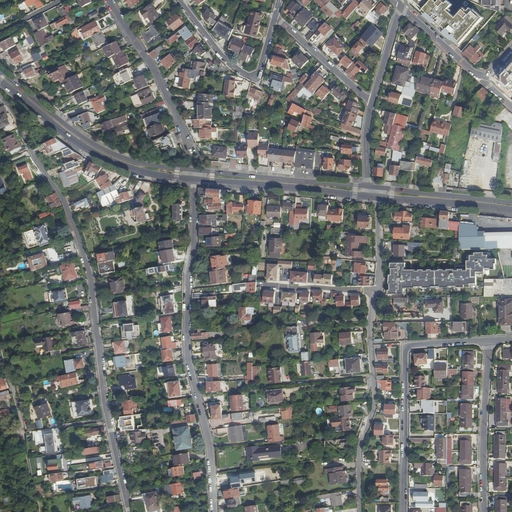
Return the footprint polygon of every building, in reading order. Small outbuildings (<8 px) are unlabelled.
[(38,10),(45,7),(41,0),(28,0),(26,1),(29,7),(35,4),(38,10)] [(304,10),(307,7),(304,5),(298,0),(296,0),(289,9),(287,12),(289,14),(288,15),(293,19),(302,8),(304,10)] [(347,20),(355,11),(355,12),(358,9),(357,9),(361,5),(365,0),(362,0),(360,3),(361,3),(360,4),(356,0),(344,14),(342,16),(347,20)] [(365,0),(361,5),(359,8),(365,13),(363,15),(366,18),(377,6),(370,0),(365,0)] [(407,0),(408,1),(410,5),(414,9),(458,47),(460,44),(484,17),(473,8),(472,10),(468,7),(466,9),(462,6),(453,15),(449,12),(452,10),(450,8),(453,5),(447,0),(407,0)] [(484,0),(484,7),(486,8),(487,8),(498,12),(500,12),(500,7),(501,7),(501,0),(484,0)] [(329,3),(326,6),(334,14),(335,14),(335,15),(339,10),(330,2),(329,3)] [(388,9),(382,4),(377,9),(379,11),(377,13),(380,17),(383,14),(388,9)] [(160,17),(152,5),(141,12),(146,19),(148,18),(152,23),(160,17)] [(326,6),(325,5),(323,8),(322,9),(331,17),(334,14),(326,6)] [(360,11),(358,9),(355,12),(347,21),(345,23),(347,25),(348,24),(353,28),(352,29),(354,32),(356,30),(361,24),(357,20),(356,21),(353,24),(350,22),(353,18),(360,11)] [(216,16),(208,10),(204,16),(207,19),(206,21),(208,23),(209,21),(214,25),(217,21),(214,19),(216,16)] [(314,18),(304,10),(296,19),(305,28),(307,26),(312,20),(314,18)] [(263,15),(252,11),(249,23),(248,23),(245,34),(256,37),(263,15)] [(93,19),(99,16),(100,15),(98,12),(89,17),(91,20),(93,19)] [(342,16),(344,14),(342,13),(338,17),(341,19),(344,22),(345,23),(347,21),(347,20),(342,16)] [(34,22),(43,16),(42,14),(27,21),(30,26),(35,24),(34,22)] [(71,14),(69,16),(68,16),(69,17),(66,18),(66,17),(61,20),(57,22),(57,23),(52,26),(54,30),(60,27),(67,23),(69,22),(68,22),(71,21),(69,18),(72,16),(71,14)] [(180,32),(186,27),(184,24),(177,15),(168,22),(174,31),(177,29),(180,32)] [(40,31),(50,26),(45,18),(35,23),(40,31)] [(296,19),(295,20),(304,29),(305,28),(296,19)] [(511,30),(511,26),(504,19),(495,29),(503,36),(508,30),(510,32),(511,30)] [(220,20),(213,30),(229,40),(234,29),(220,20)] [(315,23),(312,20),(307,26),(315,33),(321,26),(318,23),(317,25),(315,23)] [(93,37),(102,32),(97,22),(83,29),(87,37),(85,39),(86,40),(93,37)] [(314,36),(310,41),(313,44),(322,34),(326,37),(333,30),(326,23),(314,36)] [(365,25),(364,25),(363,26),(363,27),(361,29),(368,35),(373,30),(366,24),(365,25)] [(154,26),(142,33),(148,43),(160,35),(154,26)] [(406,35),(413,41),(421,33),(415,28),(414,29),(411,26),(404,33),(406,35)] [(169,40),(168,42),(171,46),(179,39),(183,36),(187,41),(193,36),(186,27),(180,32),(169,40)] [(36,34),(42,47),(55,40),(53,36),(49,38),(44,30),(36,34)] [(328,39),(335,32),(333,30),(326,37),(328,39)] [(108,43),(102,32),(93,37),(98,47),(108,43)] [(32,36),(20,44),(23,49),(35,42),(32,36)] [(198,43),(194,37),(187,43),(192,50),(194,49),(195,50),(199,46),(197,44),(198,43)] [(12,38),(2,44),(6,52),(16,46),(12,38)] [(247,47),(251,39),(249,39),(248,39),(246,46),(242,53),(240,60),(247,62),(249,56),(252,57),(255,50),(247,47)] [(365,47),(368,44),(364,40),(362,39),(350,52),(358,59),(367,49),(365,47)] [(345,49),(335,40),(328,47),(339,56),(345,49)] [(230,49),(242,53),(246,46),(233,41),(230,49)] [(109,59),(113,57),(121,53),(118,47),(119,47),(117,42),(104,48),(109,59)] [(412,46),(411,49),(402,46),(398,59),(399,59),(398,63),(406,66),(411,67),(417,45),(414,42),(413,47),(412,46)] [(192,54),(196,55),(199,53),(202,57),(206,53),(200,46),(199,46),(195,50),(192,54)] [(281,58),(282,54),(283,50),(277,48),(275,56),(281,58)] [(472,62),(476,65),(485,56),(479,51),(477,54),(471,48),(464,55),(471,61),(470,62),(471,63),(472,62)] [(150,55),(154,60),(162,54),(162,53),(158,49),(150,55)] [(490,59),(496,52),(493,49),(487,56),(490,59)] [(12,55),(17,64),(24,60),(19,51),(12,55)] [(36,62),(43,58),(39,51),(31,55),(36,62)] [(116,63),(127,57),(127,56),(125,57),(124,56),(125,55),(123,52),(122,52),(121,53),(113,57),(116,63)] [(302,69),(309,61),(301,53),(293,61),(302,69)] [(426,56),(427,55),(421,54),(421,55),(417,54),(416,56),(415,62),(414,64),(419,65),(418,68),(423,70),(424,64),(426,56)] [(166,59),(162,62),(168,70),(177,63),(171,55),(166,59)] [(291,70),(288,60),(284,59),(281,58),(275,56),(272,64),(291,70)] [(131,63),(127,57),(116,63),(119,69),(131,63)] [(348,69),(354,64),(346,57),(341,63),(348,69)] [(221,67),(222,64),(217,59),(213,64),(221,67)] [(358,60),(358,59),(354,64),(348,69),(345,73),(350,77),(353,75),(354,76),(364,65),(360,62),(358,64),(356,62),(358,60)] [(499,82),(508,91),(511,90),(511,59),(499,74),(499,82)] [(193,71),(205,73),(206,67),(205,66),(205,64),(195,62),(193,71)] [(32,64),(24,68),(29,78),(30,77),(30,79),(38,75),(36,72),(32,64)] [(62,83),(64,82),(71,78),(65,65),(50,73),(53,78),(55,82),(60,79),(62,83)] [(130,67),(116,74),(121,85),(135,79),(130,67)] [(394,84),(405,87),(410,71),(398,68),(394,84)] [(200,82),(200,81),(200,77),(204,77),(205,73),(193,71),(183,70),(183,73),(179,72),(177,87),(178,88),(184,89),(189,89),(191,79),(195,80),(195,81),(200,82)] [(313,96),(325,81),(316,73),(312,77),(313,78),(306,87),(312,93),(311,94),(313,96)] [(286,81),(295,84),(293,80),(273,74),(271,79),(278,81),(275,90),(280,91),(282,86),(284,86),(286,81)] [(298,95),(306,87),(313,78),(312,77),(311,78),(307,74),(300,82),(302,84),(296,90),(298,95)] [(64,82),(67,87),(80,81),(77,75),(71,78),(64,82)] [(134,80),(139,91),(148,87),(145,80),(144,76),(134,80)] [(417,91),(422,92),(426,79),(420,77),(418,86),(417,91)] [(427,78),(426,78),(426,79),(422,92),(431,95),(435,81),(426,79),(427,78)] [(80,81),(67,87),(71,94),(84,87),(80,81)] [(106,81),(88,89),(90,93),(108,85),(106,81)] [(435,81),(431,95),(440,97),(440,98),(442,92),(445,83),(444,83),(444,84),(435,81)] [(445,81),(445,83),(442,92),(455,95),(458,84),(445,81)] [(341,89),(337,85),(331,92),(340,101),(346,95),(340,90),(341,89)] [(404,91),(403,94),(402,97),(400,105),(412,108),(417,91),(418,86),(415,85),(414,90),(411,89),(405,88),(404,91)] [(249,92),(250,88),(243,87),(241,99),(247,99),(248,96),(249,92)] [(320,97),(324,100),(328,96),(331,92),(328,89),(327,89),(326,91),(323,88),(317,94),(320,97)] [(251,92),(249,92),(248,96),(249,97),(250,96),(260,100),(261,97),(262,97),(263,93),(255,90),(253,89),(252,89),(251,92)] [(490,95),(484,89),(475,99),(481,105),(490,95)] [(140,94),(144,104),(154,100),(153,96),(152,94),(153,94),(151,90),(140,94)] [(287,101),(291,103),(296,98),(298,95),(296,90),(287,101)] [(76,96),(80,105),(88,101),(84,92),(76,96)] [(104,94),(91,100),(97,111),(98,114),(105,110),(101,103),(107,100),(104,94)] [(215,96),(204,94),(201,94),(200,103),(210,103),(214,104),(215,96)] [(275,101),(277,96),(274,94),(271,100),(267,110),(271,111),(275,101)] [(391,102),(400,105),(402,97),(393,94),(391,102)] [(291,103),(294,104),(302,108),(299,98),(297,100),(296,98),(291,103)] [(350,101),(345,110),(348,111),(357,115),(359,110),(356,109),(358,105),(350,101)] [(210,103),(200,103),(200,120),(212,120),(212,109),(210,109),(210,103)] [(296,112),(305,116),(306,111),(304,109),(302,108),(294,104),(289,113),(294,116),(296,112)] [(243,112),(245,106),(237,105),(237,120),(241,119),(243,112)] [(499,116),(506,109),(502,106),(495,112),(499,116)] [(4,107),(0,108),(0,126),(1,129),(10,125),(5,115),(7,114),(4,107)] [(464,119),(467,110),(457,108),(455,116),(464,119)] [(310,117),(311,112),(307,111),(305,116),(302,127),(314,130),(315,127),(311,126),(313,118),(310,117)] [(357,115),(348,111),(342,124),(352,127),(357,115)] [(71,119),(75,122),(79,121),(80,120),(83,126),(84,125),(92,122),(89,114),(88,112),(71,119)] [(164,123),(160,114),(153,116),(146,119),(150,128),(164,123)] [(111,121),(102,124),(106,133),(114,130),(113,126),(128,120),(126,116),(111,121)] [(393,159),(402,161),(402,160),(403,154),(399,153),(401,147),(406,130),(407,126),(408,120),(397,117),(394,125),(388,149),(394,151),(395,152),(393,159)] [(471,136),(479,138),(483,121),(475,119),(471,136)] [(202,129),(213,128),(212,120),(200,120),(194,120),(195,125),(196,125),(196,129),(202,129)] [(297,131),(299,131),(301,127),(299,126),(300,124),(293,121),(290,126),(288,124),(286,128),(296,133),(297,131)] [(434,121),(431,132),(444,136),(447,124),(442,122),(441,123),(438,123),(434,121)] [(38,126),(36,122),(30,125),(32,128),(34,128),(39,140),(45,137),(43,132),(42,133),(39,126),(38,126)] [(166,127),(164,123),(150,128),(152,133),(166,127)] [(132,124),(121,128),(123,132),(131,129),(132,132),(135,131),(132,124)] [(355,129),(352,127),(342,124),(341,128),(354,132),(355,129)] [(168,132),(166,127),(152,133),(154,138),(168,132)] [(217,128),(213,128),(202,129),(202,132),(202,139),(212,138),(213,132),(217,132),(217,128)] [(111,139),(113,142),(127,136),(126,133),(111,139)] [(249,134),(249,137),(249,145),(249,146),(249,149),(253,149),(253,148),(259,148),(260,145),(260,134),(249,134)] [(14,135),(4,140),(10,152),(20,147),(14,135)] [(170,147),(171,150),(176,148),(171,135),(165,137),(164,135),(162,136),(162,138),(155,141),(155,142),(154,142),(155,143),(157,146),(161,145),(163,150),(170,147)] [(49,154),(67,147),(62,143),(57,139),(44,144),(46,149),(49,154)] [(420,142),(419,154),(425,155),(426,150),(427,147),(428,144),(420,142)] [(345,146),(343,146),(342,154),(351,155),(352,152),(357,153),(359,148),(353,147),(352,147),(349,146),(349,145),(345,144),(345,146)] [(238,154),(238,147),(228,146),(227,148),(213,145),(212,157),(226,158),(226,157),(238,159),(238,154)] [(260,145),(260,148),(259,157),(270,158),(270,150),(270,145),(260,145)] [(249,146),(238,146),(238,147),(238,154),(238,158),(243,158),(243,157),(249,157),(249,149),(249,146)] [(62,152),(70,148),(67,147),(49,154),(50,157),(62,152)] [(65,160),(67,165),(76,161),(83,158),(72,150),(70,148),(62,152),(64,158),(66,158),(66,159),(65,160)] [(384,154),(387,154),(388,150),(381,148),(379,148),(377,156),(383,156),(384,154)] [(316,151),(297,149),(297,153),(295,165),(295,168),(302,168),(302,167),(306,167),(306,169),(314,170),(316,151)] [(286,164),(286,163),(288,163),(291,163),(291,164),(295,165),(297,153),(296,153),(289,152),(283,151),(270,150),(270,158),(270,162),(273,162),(273,161),(275,162),(276,161),(279,162),(279,163),(286,164)] [(417,164),(417,165),(423,166),(423,165),(424,163),(427,164),(427,166),(432,167),(433,161),(428,160),(424,159),(418,157),(417,164)] [(333,170),(334,159),(325,159),(324,169),(333,170)] [(350,168),(351,161),(340,160),(340,170),(346,171),(350,168)] [(402,162),(401,170),(416,173),(417,165),(417,164),(412,164),(405,163),(406,160),(402,160),(402,161),(402,162)] [(435,161),(432,183),(444,184),(445,175),(449,176),(449,173),(443,172),(444,169),(441,168),(442,163),(435,161)] [(90,162),(86,164),(89,166),(86,173),(89,175),(90,174),(92,175),(94,172),(98,174),(102,168),(95,165),(90,162)] [(391,175),(400,177),(401,170),(402,162),(397,162),(397,167),(392,166),(391,175)] [(28,166),(20,168),(22,174),(24,173),(27,180),(33,178),(28,166)] [(384,169),(379,169),(376,168),(375,177),(384,178),(384,169)] [(103,176),(97,179),(104,191),(113,186),(106,174),(103,176)] [(97,179),(95,181),(101,192),(104,191),(97,179)] [(137,193),(144,182),(140,181),(134,191),(137,193)] [(98,193),(105,207),(119,203),(119,201),(117,198),(119,197),(118,195),(114,186),(113,186),(104,191),(101,192),(98,193)] [(221,198),(222,190),(199,188),(199,196),(214,197),(214,200),(209,200),(209,204),(220,203),(220,200),(219,200),(217,199),(217,197),(221,198)] [(119,201),(119,203),(130,200),(128,192),(120,195),(122,200),(119,201)] [(141,192),(137,199),(138,201),(140,203),(141,208),(140,208),(137,209),(134,211),(135,216),(134,217),(136,225),(148,221),(148,220),(150,219),(149,215),(147,215),(143,202),(146,195),(141,192)] [(61,205),(56,194),(47,198),(53,209),(61,205)] [(245,206),(245,196),(240,196),(239,206),(236,206),(233,205),(233,204),(233,203),(232,203),(232,201),(231,201),(230,203),(228,203),(228,215),(233,215),(233,212),(244,212),(245,206)] [(83,200),(76,204),(78,209),(82,207),(83,208),(84,208),(83,207),(86,205),(87,208),(91,206),(88,198),(83,200)] [(261,214),(262,203),(249,202),(248,213),(261,214)] [(282,208),(268,206),(267,217),(282,219),(282,208)] [(296,209),(283,208),(283,211),(293,212),(293,213),(291,213),(290,225),(291,225),(291,230),(294,230),(296,209)] [(40,216),(42,221),(53,217),(59,215),(58,211),(46,215),(45,213),(40,216)] [(328,213),(320,212),(319,221),(328,221),(328,213)] [(402,221),(413,222),(413,215),(408,215),(408,213),(403,212),(403,214),(397,213),(396,221),(402,222),(402,221)] [(450,213),(442,212),(440,229),(450,230),(450,224),(450,213)] [(329,220),(343,222),(343,214),(333,213),(330,213),(329,220)] [(59,215),(53,217),(55,224),(62,222),(59,215)] [(217,217),(217,215),(204,216),(204,217),(201,217),(201,224),(204,224),(204,225),(212,225),(212,226),(217,226),(217,223),(215,223),(215,220),(212,220),(212,217),(217,217)] [(370,218),(360,217),(359,227),(369,228),(370,218)] [(423,219),(422,228),(437,229),(438,221),(423,219)] [(45,224),(35,227),(36,229),(25,233),(30,249),(41,245),(42,246),(52,242),(45,224)] [(411,226),(402,225),(402,229),(396,228),(395,238),(410,239),(411,226)] [(459,245),(459,250),(484,249),(484,235),(476,235),(476,231),(475,231),(461,232),(460,238),(460,243),(459,244),(459,245)] [(511,233),(496,234),(497,249),(511,248),(511,233)] [(496,234),(484,235),(484,249),(497,249),(496,234)] [(347,236),(347,245),(348,245),(348,251),(346,251),(346,257),(365,258),(365,252),(358,252),(357,250),(357,249),(357,247),(357,246),(358,243),(365,244),(366,237),(347,236)] [(222,246),(221,237),(213,238),(212,238),(208,238),(209,247),(222,246)] [(282,240),(271,239),(270,251),(271,251),(271,257),(280,257),(281,252),(282,240)] [(174,250),(172,241),(160,243),(161,252),(162,252),(174,250)] [(421,247),(421,243),(409,243),(409,246),(395,246),(395,256),(405,256),(405,251),(415,251),(415,247),(421,247)] [(68,261),(73,259),(70,248),(71,248),(71,246),(64,248),(68,261)] [(174,250),(162,252),(164,264),(176,261),(174,250)] [(100,259),(101,264),(113,261),(116,261),(115,254),(115,253),(109,254),(101,255),(101,259),(100,259)] [(391,263),(388,294),(404,294),(404,288),(477,287),(477,275),(485,275),(485,270),(496,270),(496,260),(490,260),(490,253),(474,253),(474,255),(470,255),(470,261),(467,261),(467,269),(406,270),(406,263),(391,263)] [(28,258),(32,271),(48,267),(46,260),(45,260),(43,254),(28,258)] [(228,268),(226,255),(212,257),(214,270),(224,268),(228,268)] [(101,275),(102,279),(116,276),(113,261),(101,264),(103,274),(101,275)] [(73,263),(62,266),(66,280),(77,277),(73,263)] [(269,263),(268,280),(278,280),(279,267),(279,264),(269,263)] [(359,273),(366,274),(366,264),(356,263),(355,273),(359,273)] [(177,270),(176,264),(151,269),(142,271),(143,277),(151,276),(151,274),(170,271),(171,273),(177,272),(177,270)] [(257,283),(258,264),(254,265),(253,272),(253,273),(252,276),(250,275),(250,283),(252,283),(252,284),(257,283)] [(214,270),(210,271),(211,275),(212,285),(226,283),(224,268),(214,270)] [(308,273),(292,271),(291,281),(307,283),(308,273)] [(324,284),(332,285),(333,275),(324,274),(324,275),(324,284)] [(324,284),(324,275),(315,275),(315,283),(324,284)] [(360,276),(360,285),(369,286),(370,277),(360,276)] [(122,278),(109,280),(110,284),(112,284),(114,294),(125,292),(122,278)] [(495,279),(485,279),(485,297),(495,297),(495,279)] [(252,284),(241,285),(241,287),(248,287),(252,286),(251,294),(256,293),(257,288),(257,283),(252,284)] [(54,304),(69,301),(68,296),(67,296),(67,294),(66,289),(53,291),(54,297),(53,300),(54,304)] [(274,304),(275,292),(264,292),(263,298),(260,298),(260,304),(263,305),(264,303),(274,304)] [(322,306),(326,306),(326,299),(323,299),(323,293),(314,292),(313,301),(322,301),(322,306)] [(282,302),(296,303),(297,294),(283,293),(282,302)] [(300,302),(309,302),(310,294),(301,293),(300,302)] [(159,299),(160,304),(173,302),(175,302),(174,295),(162,297),(162,298),(159,299)] [(348,302),(349,309),(353,309),(353,306),(360,305),(360,295),(351,296),(352,302),(348,302)] [(345,310),(349,309),(348,302),(345,303),(345,296),(339,297),(336,297),(337,307),(345,306),(345,310)] [(208,298),(203,298),(204,309),(217,308),(216,297),(215,297),(208,298)] [(479,297),(468,297),(468,304),(461,304),(462,317),(473,317),(472,304),(479,304),(479,297)] [(409,298),(395,298),(395,307),(408,306),(409,298)] [(511,299),(499,299),(500,325),(511,324),(511,299)] [(73,312),(83,311),(83,307),(81,307),(81,301),(71,303),(73,312)] [(443,301),(427,301),(427,307),(435,307),(435,312),(444,312),(443,301)] [(127,302),(115,303),(117,318),(129,317),(127,302)] [(173,302),(160,304),(160,307),(163,306),(164,310),(164,315),(178,313),(177,308),(176,308),(176,305),(173,305),(173,302)] [(254,315),(254,308),(242,308),(242,313),(241,313),(241,325),(252,325),(253,325),(254,325),(254,317),(252,317),(252,315),(254,315)] [(65,314),(59,315),(60,321),(63,321),(64,326),(75,324),(74,318),(73,319),(72,312),(71,312),(70,313),(65,314)] [(101,317),(102,324),(111,323),(110,316),(101,317)] [(162,319),(164,333),(173,331),(171,317),(162,319)] [(442,322),(427,322),(427,333),(442,333),(442,322)] [(452,332),(470,331),(470,322),(453,322),(452,322),(452,332)] [(396,323),(384,323),(385,339),(398,339),(398,329),(396,329),(396,323)] [(123,340),(141,338),(140,326),(135,326),(134,324),(126,325),(126,327),(122,328),(123,340)] [(25,336),(24,333),(23,327),(12,329),(13,334),(21,332),(22,336),(25,336)] [(86,337),(85,328),(71,330),(73,337),(77,336),(79,346),(88,344),(86,337)] [(297,328),(287,329),(287,335),(286,335),(287,341),(289,340),(290,351),(300,351),(299,334),(298,334),(297,328)] [(111,337),(111,329),(103,330),(104,338),(111,337)] [(192,334),(192,340),(217,337),(224,336),(224,331),(208,333),(198,334),(192,334)] [(322,332),(311,333),(312,344),(317,343),(324,343),(323,336),(322,336),(322,332)] [(351,333),(340,333),(342,345),(352,344),(351,333)] [(44,347),(44,350),(56,347),(55,344),(54,344),(53,342),(57,342),(56,336),(36,340),(38,348),(44,347)] [(162,338),(164,350),(172,349),(177,348),(176,343),(172,343),(171,336),(162,338)] [(116,354),(125,353),(124,342),(115,343),(116,354)] [(205,352),(216,351),(218,351),(217,345),(213,345),(213,343),(204,344),(205,352)] [(381,350),(381,345),(374,346),(376,364),(378,364),(378,360),(383,360),(383,364),(388,364),(394,364),(394,359),(388,359),(388,350),(381,350)] [(56,350),(56,347),(44,350),(45,353),(51,352),(52,356),(61,354),(60,349),(56,350)] [(164,350),(162,351),(164,362),(173,360),(172,349),(164,350)] [(76,359),(86,357),(85,351),(75,353),(76,359)] [(216,351),(205,352),(206,360),(217,359),(216,351)] [(464,352),(464,370),(474,370),(474,353),(464,352)] [(427,355),(415,356),(416,366),(428,365),(427,355)] [(127,366),(125,356),(117,357),(118,366),(118,367),(127,366)] [(70,372),(76,371),(76,369),(84,368),(83,364),(84,363),(83,359),(74,360),(68,361),(70,372)] [(360,359),(346,360),(347,374),(361,373),(360,359)] [(300,364),(301,372),(302,377),(312,376),(310,362),(300,363),(300,364)] [(388,374),(388,364),(383,364),(378,364),(376,364),(376,370),(384,370),(384,372),(384,374),(388,374)] [(173,365),(159,367),(160,373),(165,372),(166,377),(175,375),(173,365)] [(217,365),(208,366),(209,370),(207,370),(207,373),(209,373),(209,377),(218,377),(218,376),(217,365)] [(260,366),(253,367),(253,380),(245,380),(245,384),(256,384),(257,371),(260,371),(260,366)] [(435,370),(435,378),(448,378),(448,376),(448,369),(448,366),(435,366),(435,370)] [(499,371),(499,380),(509,380),(509,371),(511,371),(511,368),(510,368),(509,366),(506,366),(506,368),(501,368),(501,371),(499,371)] [(268,369),(269,384),(281,383),(280,378),(279,378),(279,374),(280,374),(281,374),(280,368),(268,369)] [(463,386),(474,386),(474,373),(463,373),(463,386)] [(77,374),(63,377),(65,387),(79,384),(77,374)] [(130,376),(120,377),(122,386),(126,385),(127,389),(137,388),(136,379),(131,380),(130,376)] [(415,378),(415,388),(418,388),(426,388),(426,378),(415,378)] [(0,379),(0,391),(8,389),(7,384),(6,384),(5,380),(2,380),(0,379)] [(509,390),(509,380),(499,380),(499,394),(506,393),(506,390),(509,390)] [(221,391),(221,381),(213,382),(208,382),(208,391),(221,391)] [(392,390),(392,381),(384,381),(377,381),(377,383),(382,383),(382,390),(392,390)] [(170,383),(171,393),(171,397),(181,396),(180,382),(170,383)] [(474,386),(463,386),(463,395),(465,395),(466,399),(472,399),(472,395),(474,395),(474,386)] [(354,387),(341,388),(343,402),(353,401),(352,393),(355,392),(354,387)] [(426,388),(418,388),(418,401),(420,401),(430,401),(430,389),(426,388)] [(283,390),(268,391),(269,403),(284,401),(283,390)] [(0,400),(10,399),(9,395),(0,396),(0,417),(10,416),(9,410),(0,412),(0,411),(0,400)] [(243,396),(231,396),(233,411),(244,410),(243,396)] [(134,414),(134,413),(132,400),(123,401),(123,407),(125,407),(126,415),(134,414)] [(497,400),(496,412),(506,413),(507,400),(497,400)] [(91,401),(78,402),(79,417),(92,416),(92,411),(90,411),(90,407),(92,407),(91,401)] [(430,401),(420,401),(420,407),(424,407),(424,414),(434,414),(434,401),(430,401)] [(438,401),(438,414),(447,414),(447,413),(447,402),(447,401),(438,401)] [(221,402),(212,403),(214,419),(230,417),(229,414),(222,415),(221,402)] [(48,405),(38,408),(41,418),(51,415),(48,405)] [(339,406),(340,418),(349,417),(352,417),(351,405),(339,406)] [(385,405),(385,414),(393,414),(396,414),(396,405),(385,405)] [(462,419),(472,419),(472,405),(460,405),(460,408),(462,408),(462,419)] [(163,417),(163,428),(167,428),(167,425),(188,423),(197,421),(195,415),(192,415),(190,407),(186,407),(188,420),(182,421),(182,419),(167,419),(167,417),(163,417)] [(292,407),(289,408),(289,411),(282,411),(283,419),(292,418),(292,410),(292,407)] [(506,422),(506,413),(496,412),(496,426),(508,426),(508,422),(506,422)] [(242,413),(233,414),(233,421),(243,420),(242,413)] [(136,430),(134,415),(122,417),(122,420),(120,421),(121,428),(123,428),(124,431),(136,430)] [(340,418),(338,418),(332,419),(332,427),(339,426),(340,431),(351,430),(349,417),(340,418)] [(434,417),(422,417),(422,423),(424,423),(424,431),(434,431),(434,417)] [(472,419),(462,419),(462,428),(460,428),(460,431),(472,431),(472,419)] [(269,437),(269,442),(281,441),(279,424),(269,425),(270,437),(269,437)] [(244,440),(241,425),(229,427),(230,432),(232,442),(244,440)] [(384,436),(384,426),(381,425),(379,425),(376,425),(376,436),(384,436)] [(189,427),(175,429),(178,450),(192,447),(189,427)] [(104,428),(86,430),(86,432),(83,432),(84,438),(87,438),(87,436),(105,434),(104,428)] [(495,445),(505,445),(505,432),(497,432),(497,436),(495,436),(495,445)] [(48,453),(57,452),(54,433),(45,434),(48,453)] [(140,433),(133,433),(133,442),(141,442),(141,440),(146,439),(145,435),(141,435),(140,433)] [(384,436),(384,445),(393,445),(393,436),(384,436)] [(462,451),(471,451),(471,442),(470,442),(470,438),(460,438),(460,441),(462,441),(462,451)] [(348,447),(348,439),(337,440),(337,447),(348,447)] [(505,445),(495,445),(495,458),(505,458),(505,445)] [(259,447),(248,448),(249,461),(260,460),(260,459),(282,457),(281,446),(259,448),(259,447)] [(392,451),(381,451),(380,463),(390,463),(390,457),(390,455),(392,455),(392,451)] [(471,451),(462,451),(462,461),(460,461),(460,464),(470,464),(470,460),(471,460),(471,451)] [(187,453),(174,455),(177,466),(189,464),(187,453)] [(63,459),(53,460),(54,464),(50,465),(50,470),(64,468),(63,459)] [(432,464),(415,464),(415,468),(422,468),(422,476),(432,476),(432,469),(432,464)] [(495,465),(495,478),(506,478),(506,468),(507,468),(507,465),(495,465)] [(183,467),(173,468),(169,469),(170,476),(174,475),(174,476),(184,474),(184,472),(183,467)] [(170,476),(169,469),(166,469),(167,479),(175,478),(174,476),(174,475),(170,476)] [(343,472),(329,474),(331,484),(337,484),(347,483),(345,471),(343,472)] [(461,483),(471,484),(472,471),(462,471),(462,474),(461,474),(461,483)] [(64,481),(63,473),(50,475),(51,482),(64,481)] [(264,473),(245,475),(246,482),(251,482),(251,484),(259,483),(259,481),(256,481),(255,478),(259,478),(259,475),(264,474),(264,473)] [(113,481),(112,475),(111,475),(105,476),(102,476),(103,483),(109,483),(109,481),(113,481)] [(443,476),(435,476),(435,486),(443,486),(443,476)] [(97,487),(96,477),(84,478),(78,479),(79,486),(79,489),(97,487)] [(505,491),(506,478),(495,478),(495,491),(505,491)] [(380,494),(385,494),(385,492),(389,491),(389,486),(387,486),(387,479),(377,479),(377,486),(380,486),(380,494)] [(181,483),(165,486),(167,496),(183,493),(181,483)] [(471,484),(461,483),(461,493),(460,493),(460,496),(471,496),(471,484)] [(235,489),(228,490),(224,490),(226,499),(235,497),(240,497),(239,488),(235,489)] [(157,493),(144,495),(145,499),(147,501),(148,501),(149,510),(160,509),(157,493)] [(335,493),(318,496),(319,499),(331,498),(332,507),(343,505),(342,496),(335,497),(335,493)] [(418,507),(434,508),(434,502),(429,502),(429,493),(415,493),(415,502),(418,502),(418,507)] [(91,496),(74,498),(75,503),(81,502),(82,509),(93,507),(91,496)] [(240,497),(235,497),(235,500),(230,501),(231,503),(229,503),(230,508),(237,506),(237,505),(241,504),(240,497)] [(497,510),(507,511),(507,497),(497,497),(497,510)] [(462,503),(461,511),(472,511),(472,507),(471,507),(471,503),(462,503)]
